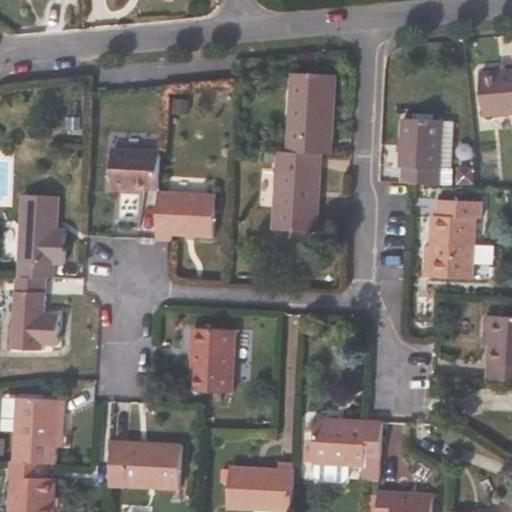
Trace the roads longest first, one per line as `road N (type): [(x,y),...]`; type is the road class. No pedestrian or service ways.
road 1 (residential): [(370,19),(358,303)]
road 2 (residential): [(238,30),(0,49)]
road 3 (residential): [(358,303),(128,288)]
road 4 (residential): [(511,6),(370,19)]
road 5 (residential): [(370,19),(238,30)]
